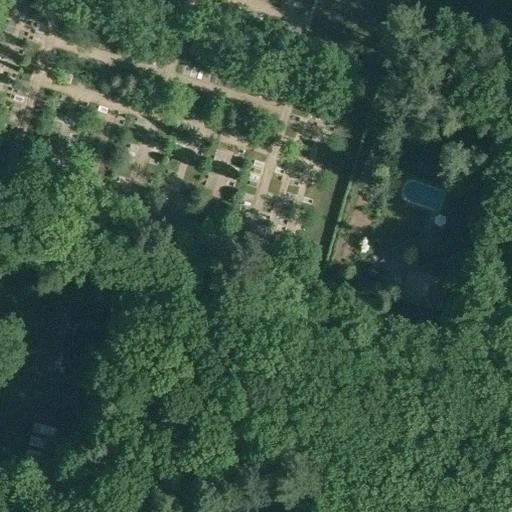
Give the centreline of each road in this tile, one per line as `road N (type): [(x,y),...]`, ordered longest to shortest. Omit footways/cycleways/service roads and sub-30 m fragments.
road 1 (unclassified): [(460,386),(0,241)]
road 2 (unclassified): [(398,511),(460,386)]
road 3 (unclassified): [(460,386),(511,263)]
